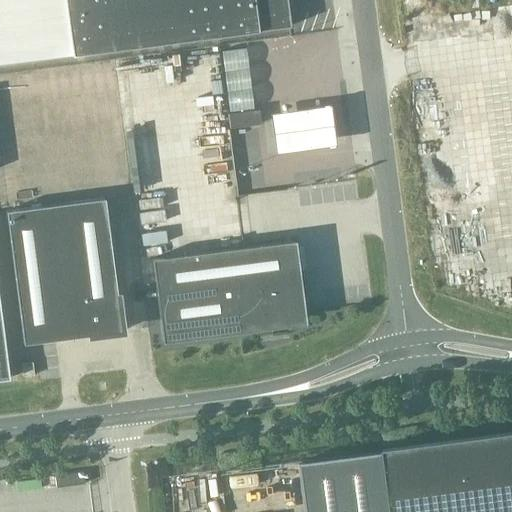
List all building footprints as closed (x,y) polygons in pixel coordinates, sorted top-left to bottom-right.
[(0,0),(0,64),(289,26),(285,0),(0,0)] [(245,52),(220,55),(227,115),(251,112),(245,52)] [(333,110),(267,117),(271,159),(337,151),(333,110)] [(257,112),(226,116),(228,130),(259,127),(257,112)] [(23,344),(119,330),(102,199),(5,211),(23,344)] [(241,328),(300,320),(295,281),(298,280),(299,281),(294,240),(151,259),(162,342),(242,332),(241,332),(241,328)] [(0,380),(8,379),(0,315),(0,380)] [(33,375),(32,363),(21,364),(22,377),(33,375)] [(382,450),(302,461),(308,511),(511,511),(511,432),(382,449),(382,450)]
